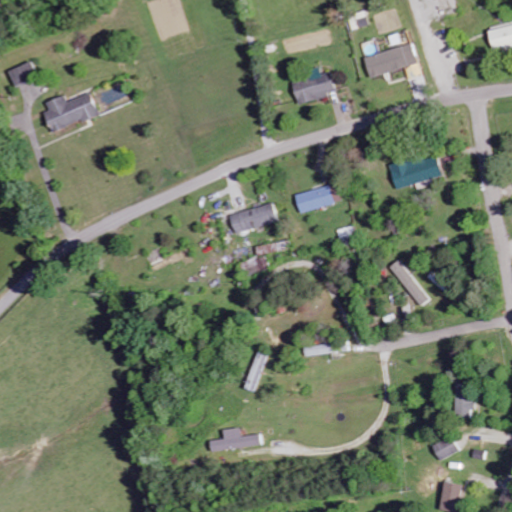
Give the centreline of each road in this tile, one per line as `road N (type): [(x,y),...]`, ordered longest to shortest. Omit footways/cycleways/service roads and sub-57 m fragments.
road 1 (residential): [(0,320),(120,216),(290,143),(511,86)]
road 2 (residential): [(476,95),(511,286)]
